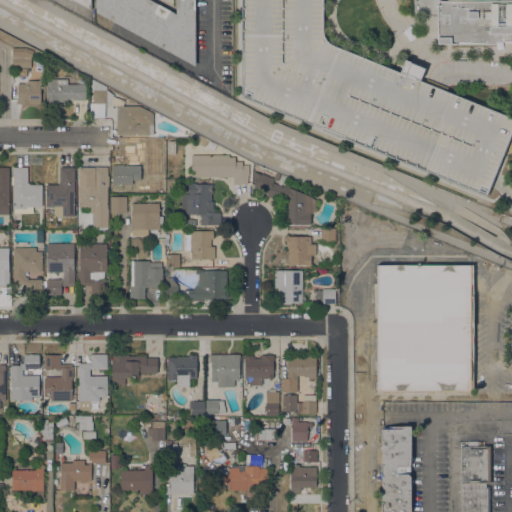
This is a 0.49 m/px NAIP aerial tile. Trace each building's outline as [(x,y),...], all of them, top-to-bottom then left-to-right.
[(73,0),(90,0),(91,9),(73,0)] [(96,12),(96,0),(195,0),(195,66),(96,12)] [(511,124),(511,115),(418,82),(424,67),(403,60),(399,70),(322,43),(321,0),(239,0),(241,97),(487,196),(511,124)] [(437,44),(437,5),(441,5),(441,1),(447,1),(447,0),(511,0),(511,40),(499,42),(496,42),(496,43),(455,43),(437,44)] [(31,67),(12,68),(12,56),(25,55),(31,58),(31,67)] [(41,103),(16,104),(16,99),(18,99),(17,73),(28,73),(28,81),(40,81),(41,103)] [(107,102),(107,103),(93,103),(93,89),(92,89),(92,78),(107,86),(106,89),(114,94),(113,96),(125,100),(123,106),(139,106),(153,114),(153,135),(116,135),(117,106),(110,104),(111,103),(107,102)] [(46,79),(67,79),(67,84),(86,84),(86,100),(72,100),(72,99),(67,99),(67,102),(58,102),(58,103),(46,103),(46,79)] [(105,117),(105,90),(90,90),(90,117),(105,117)] [(325,157),(334,160),(332,164),(352,172),(359,155),(316,140),(315,145),(328,150),(325,157)] [(208,177),(208,178),(201,178),(201,177),(191,177),(191,155),(229,155),(229,157),(235,157),(235,161),(242,161),(242,165),(249,165),(249,175),(248,175),(248,184),(233,184),(233,177),(208,177)] [(112,165),(124,165),(140,165),(140,183),(137,183),(137,180),(132,180),(132,184),(129,184),(129,186),(125,186),(125,184),(116,184),(116,185),(112,185),(112,165)] [(0,167),(9,167),(9,208),(8,208),(8,213),(0,213),(0,167)] [(39,207),(39,208),(35,208),(35,207),(33,207),(33,213),(14,213),(14,209),(13,209),(13,185),(11,185),(11,176),(13,176),(13,167),(28,167),(27,183),(29,183),(29,184),(42,185),(42,207),(39,207)] [(74,216),(61,216),(61,207),(46,207),(46,185),(58,185),(58,183),(60,183),(60,167),(74,167),(74,216)] [(78,167),(94,167),(107,167),(107,176),(108,176),(108,186),(107,186),(107,208),(108,227),(93,227),(93,213),(90,213),(90,208),(91,208),(91,207),(78,207),(78,167)] [(315,214),(315,223),(310,223),(310,224),(284,224),(284,217),(288,217),(288,213),(287,213),(287,206),(288,206),(288,204),(286,203),(286,202),(283,202),(283,199),(280,197),(279,200),(267,196),(267,194),(254,189),(253,171),(261,174),(254,170),(254,167),(270,174),(276,177),(272,182),(284,187),(305,194),(315,194),(315,210),(311,214),(315,214)] [(181,194),(189,194),(188,183),(195,183),(195,184),(213,184),(213,187),(212,187),(212,190),(213,190),(213,194),(211,194),(211,201),(213,201),(213,209),(217,209),(217,212),(220,212),(220,223),(218,223),(218,225),(203,225),(203,224),(201,224),(201,214),(181,214),(181,194)] [(127,212),(110,213),(110,197),(126,196),(127,212)] [(131,229),(131,221),(132,221),(132,203),(147,203),(147,202),(151,202),(151,203),(159,203),(159,216),(163,216),(163,224),(160,224),(160,229),(131,229)] [(335,228),(335,241),(321,241),(321,228),(335,228)] [(191,259),(191,252),(190,252),(190,250),(184,250),(184,236),(185,236),(185,231),(213,231),(213,239),(211,239),(211,246),(215,246),(215,259),(191,259)] [(288,248),(287,248),(287,245),(286,245),(286,237),(311,237),(311,244),(315,244),(315,255),(311,255),(311,265),(305,265),(305,264),(288,264),(288,248)] [(73,270),(74,270),(74,286),(61,285),(61,295),(46,295),(46,291),(44,291),(44,281),(46,281),(46,279),(60,279),(63,279),(63,272),(46,272),(46,249),(44,249),(44,245),(46,245),(46,243),(74,244),(73,270)] [(78,270),(79,270),(79,244),(106,243),(107,272),(90,272),(90,280),(92,280),(107,280),(107,294),(91,294),(91,285),(78,285),(78,270)] [(0,247),(8,247),(8,272),(9,272),(9,285),(0,285),(0,247)] [(13,247),(36,247),(36,252),(42,252),(42,272),(25,272),(25,277),(28,277),(28,280),(42,280),(42,295),(25,295),(25,284),(14,284),(14,281),(13,281),(13,247)] [(179,267),(166,267),(166,254),(179,254),(179,267)] [(130,285),(131,285),(130,261),(149,261),(149,262),(161,262),(161,268),(162,268),(162,280),(159,280),(159,287),(144,287),(145,298),(130,298),(130,285)] [(470,302),(471,302),(471,310),(470,310),(470,319),(474,319),(474,336),(470,336),(470,361),(473,361),(473,372),(470,372),(470,373),(472,373),(472,381),(470,383),(470,391),(460,391),(460,396),(388,396),(388,391),(377,391),(377,265),(470,265),(470,302)] [(184,300),(184,289),(194,289),(194,286),(198,286),(198,274),(195,274),(195,270),(203,270),(227,270),(226,286),(228,286),(228,299),(206,299),(206,301),(184,300)] [(279,294),(275,294),(275,288),(274,288),(274,270),(301,270),(302,303),(291,303),(291,304),(279,304),(279,294)] [(165,271),(172,271),(172,278),(178,285),(178,299),(165,299),(165,271)] [(322,298),(315,298),(315,290),(322,290),(322,289),(335,289),(335,304),(322,304),(322,298)] [(39,375),(39,397),(32,397),(32,401),(11,401),(11,377),(10,377),(10,365),(19,365),(19,363),(24,363),(24,354),(39,354),(39,369),(25,369),(25,370),(23,370),(22,375),(39,375)] [(78,365),(79,365),(79,363),(91,363),(91,354),(107,354),(107,369),(90,369),(90,376),(107,376),(107,397),(99,397),(99,401),(99,402),(90,402),(90,410),(79,410),(79,400),(78,400),(78,365)] [(167,357),(177,357),(188,356),(188,354),(196,354),(196,379),(189,379),(189,387),(177,387),(177,380),(167,380),(167,357)] [(226,354),(240,354),(240,362),(239,362),(239,380),(234,380),(234,387),(217,387),(217,381),(211,381),(211,362),(209,362),(209,354),(226,354)] [(287,379),(287,375),(288,356),(307,357),(307,354),(316,354),(316,377),(315,377),(315,379),(308,378),(308,377),(303,376),(298,376),(298,379),(287,379)] [(50,401),(50,396),(44,397),(44,377),(61,377),(61,370),(56,370),(56,368),(44,369),(43,355),(60,355),(60,365),(72,365),(72,401),(50,401)] [(126,355),(126,356),(146,356),(146,358),(158,358),(158,373),(138,373),(138,377),(127,377),(127,378),(125,378),(125,383),(113,383),(113,378),(111,378),(111,355),(126,355)] [(245,356),(253,356),(253,358),(260,358),(260,355),(274,355),(274,360),(273,360),(273,378),(262,378),(262,385),(250,385),(250,379),(245,379),(245,356)] [(278,392),(278,416),(266,416),(266,392),(278,392)] [(295,414),(295,411),(283,411),(283,395),(297,395),(297,402),(303,402),(303,395),(315,395),(315,401),(316,401),(316,414),(295,414)] [(218,413),(218,414),(205,413),(205,399),(219,400),(218,400),(223,401),(226,413),(218,413)] [(192,415),(192,409),(189,409),(189,402),(192,402),(192,401),(204,401),(204,415),(192,415)] [(65,417),(67,424),(56,427),(55,420),(65,417)] [(85,430),(78,430),(79,423),(75,423),(75,417),(92,417),(92,430),(85,430)] [(291,441),(291,417),(298,417),(298,421),(307,421),(307,422),(312,422),(312,426),(307,426),(307,441),(291,441)] [(41,419),(48,419),(48,422),(52,422),(52,439),(52,441),(42,441),(42,439),(41,439),(41,419)] [(275,440),(257,440),(257,429),(255,429),(255,425),(257,425),(257,424),(260,424),(260,419),(264,419),(275,419),(275,440)] [(208,436),(209,420),(226,420),(225,422),(226,422),(226,426),(225,426),(225,431),(226,431),(226,436),(208,436)] [(164,421),(164,440),(152,440),(152,436),(148,436),(148,428),(152,428),(152,421),(164,421)] [(412,466),(412,474),(413,474),(413,511),(381,511),(381,429),(383,429),(383,426),(410,426),(410,427),(413,427),(413,466),(412,466)] [(176,457),(165,457),(165,443),(166,443),(166,440),(171,440),(171,443),(176,443),(176,457)] [(461,511),(461,446),(468,446),(468,441),(477,441),(477,446),(490,446),(490,450),(490,483),(486,483),(486,486),(489,486),(489,511),(461,511)] [(60,462),(78,463),(78,464),(88,464),(88,450),(105,450),(105,463),(91,463),(91,481),(84,481),(84,482),(80,482),(80,481),(74,481),(74,490),(60,490),(60,462)] [(316,451),(316,462),(303,462),(303,451),(316,451)] [(111,455),(119,455),(120,468),(111,468),(111,455)] [(37,490),(37,491),(31,491),(31,490),(25,490),(12,490),(12,470),(35,470),(35,464),(43,464),(43,490),(37,490)] [(144,470),(144,465),(148,465),(148,464),(151,464),(151,465),(152,465),(152,494),(151,494),(151,496),(140,496),(140,491),(139,491),(139,490),(138,490),(138,491),(133,491),(133,490),(126,490),(126,491),(124,490),(120,490),(120,470),(144,470)] [(193,494),(170,494),(165,494),(165,487),(170,487),(170,472),(171,472),(171,471),(174,471),(174,464),(185,464),(185,466),(193,466),(193,494)] [(316,488),(302,487),(302,490),(300,490),(298,493),(294,493),(292,490),(290,490),(291,464),(299,464),(299,467),(316,467),(316,488)] [(234,490),(228,490),(228,483),(220,483),(220,474),(223,474),(223,470),(228,470),(228,468),(231,467),(231,465),(244,465),(244,466),(259,466),(259,468),(269,468),(269,486),(259,487),(259,489),(245,489),(246,490),(234,490)]
